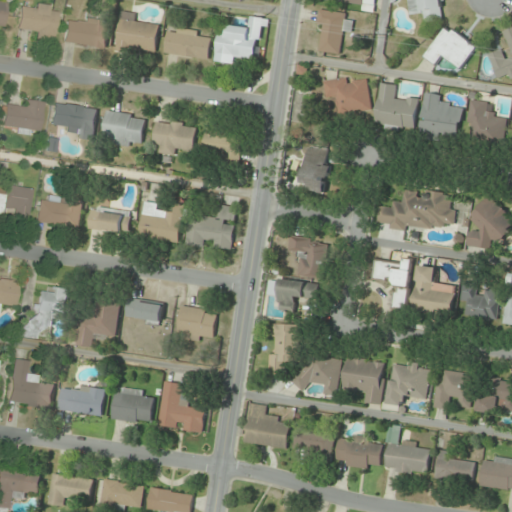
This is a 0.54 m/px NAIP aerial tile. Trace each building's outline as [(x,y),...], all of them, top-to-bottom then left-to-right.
[(321,0),(364,6),(363,11),(374,13),(375,0),(321,0)] [(408,0),(410,13),(422,12),(423,23),(447,19),(444,0),(408,0)] [(58,7),(21,3),(18,30),(36,32),(36,38),(55,40),(58,7)] [(324,28),(321,51),(340,54),(343,32),(353,33),(354,22),(346,20),(347,13),(320,9),(317,27),(324,28)] [(117,49),(157,54),(160,26),(139,23),(140,13),(122,11),(117,49)] [(110,21),(68,16),(64,42),(107,47),(110,21)] [(219,31),(215,61),(235,64),(236,57),(261,60),(267,18),(252,17),(251,27),(230,24),(229,33),(219,31)] [(462,70),(478,46),(447,25),(425,58),(438,67),(444,59),(462,70)] [(165,53),(210,60),(214,35),(169,28),(165,53)] [(511,28),(504,30),(509,50),(490,56),(497,80),(511,75),(511,28)] [(369,77),(325,82),(327,99),(338,97),(340,114),(373,110),(369,77)] [(399,96),(401,85),(381,83),(376,127),(416,132),(420,99),(399,96)] [(464,108),(444,105),(445,95),(426,92),(420,132),(430,133),(429,137),(459,142),(464,108)] [(6,105),(3,129),(39,134),(44,102),(23,99),(21,107),(6,105)] [(492,102),(472,100),(468,141),(506,145),(509,115),(490,113),(492,102)] [(99,109),(55,102),(51,124),(72,127),(70,137),(94,141),(99,109)] [(143,147),(146,116),(106,111),(103,143),(143,147)] [(153,143),(162,144),(160,154),(178,156),(179,148),(195,150),(198,125),(157,119),(153,143)] [(240,165),(245,135),(207,130),(204,152),(225,155),(224,163),(240,165)] [(327,191),(331,165),(327,165),(329,149),(308,146),(303,188),(327,191)] [(32,187),(0,183),(0,211),(30,214),(32,187)] [(377,226),(406,230),(407,224),(455,229),(457,211),(451,210),(453,194),(424,191),(423,192),(405,190),(404,202),(393,201),(392,208),(379,207),(377,226)] [(41,196),(37,221),(80,228),(84,203),(41,196)] [(470,238),(486,253),(497,240),(501,243),(511,230),(511,217),(489,197),(471,218),(480,227),(470,238)] [(140,238),(180,244),(185,208),(145,202),(140,238)] [(233,252),(238,207),(220,205),(218,217),(202,215),(201,221),(190,219),(187,246),(205,248),(206,240),(215,241),(214,250),(233,252)] [(90,230),(130,234),(132,212),(92,208),(90,230)] [(291,238),(289,252),(300,254),(297,277),(326,280),(330,242),(291,238)] [(375,280),(397,283),(394,308),(408,310),(414,261),(406,259),(405,265),(378,261),(375,280)] [(419,266),(414,310),(454,314),(457,285),(436,283),(438,268),(419,266)] [(19,282),(0,278),(0,304),(15,306),(19,282)] [(296,312),(298,298),(318,300),(320,284),(282,279),(278,310),(296,312)] [(500,318),(499,289),(481,289),(481,283),(464,284),(465,319),(500,318)] [(70,289),(50,286),(50,292),(39,291),(36,321),(20,319),(18,336),(38,339),(40,328),(53,329),(55,318),(66,319),(70,289)] [(91,320),(81,319),(78,346),(94,348),(96,336),(117,338),(121,298),(94,295),(91,320)] [(163,324),(165,303),(129,299),(127,319),(163,324)] [(219,311),(182,305),(177,338),(204,342),(205,336),(215,337),(219,311)] [(301,324),(272,324),(271,375),(288,375),(289,363),(300,363),(301,324)] [(344,360),(306,353),(300,387),(308,389),(309,383),(326,386),(325,394),(338,397),(344,360)] [(8,403),(52,409),(56,385),(37,383),(39,374),(28,373),(29,361),(14,358),(8,403)] [(348,358),(344,389),(366,392),(365,403),(383,405),(388,363),(348,358)] [(428,400),(433,371),(424,369),(424,365),(395,360),(388,404),(407,407),(408,397),(428,400)] [(254,385),(264,387),(267,371),(257,369),(254,385)] [(435,408),(456,410),(456,408),(472,410),(477,374),(440,370),(435,408)] [(481,412),(511,413),(511,380),(484,378),(481,412)] [(185,384),(165,381),(159,427),(203,433),(206,409),(189,407),(191,395),(183,394),(185,384)] [(60,410),(102,417),(106,390),(64,384),(60,410)] [(113,420),(152,424),(155,397),(146,396),(146,391),(117,388),(113,420)] [(244,443),(288,449),(292,421),(266,418),(268,406),(250,403),(244,443)] [(333,455),(336,432),(297,427),(294,451),(333,455)] [(401,429),(391,427),(386,471),(428,476),(432,447),(400,443),(401,429)] [(384,445),(374,444),(374,437),(352,435),(351,440),(341,439),(338,464),(382,469),(384,445)] [(474,484),(477,460),(439,455),(436,479),(474,484)] [(511,490),(511,459),(484,457),(481,487),(511,490)] [(42,470),(0,465),(0,507),(8,508),(10,495),(39,498),(42,470)] [(94,479),(53,474),(49,505),(67,507),(69,498),(91,500),(94,479)] [(129,511),(129,506),(143,506),(144,483),(102,482),(102,511),(129,511)] [(166,511),(191,511),(193,494),(151,489),(148,510),(166,511)]
